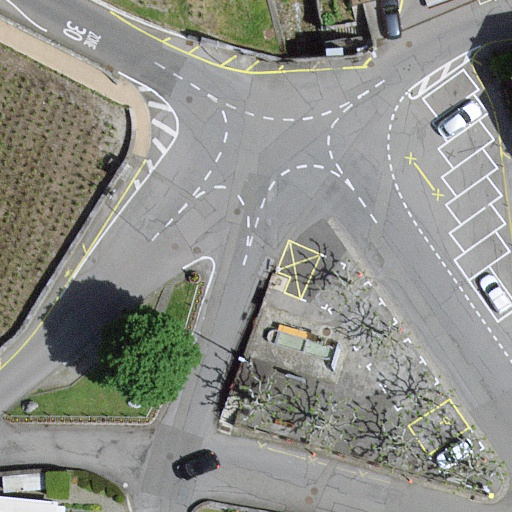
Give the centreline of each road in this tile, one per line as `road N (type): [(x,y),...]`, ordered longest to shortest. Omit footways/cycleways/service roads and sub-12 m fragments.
road 1 (tertiary): [(273,137),(353,186),(511,426)]
road 2 (tertiary): [(0,392),(230,165)]
road 3 (residential): [(230,165),(248,197),(252,236),(180,471)]
road 4 (tertiary): [(273,137),(32,0)]
road 5 (residential): [(511,14),(455,32),(273,137)]
road 6 (residential): [(180,471),(377,511)]
road 7 (residential): [(0,440),(180,471)]
